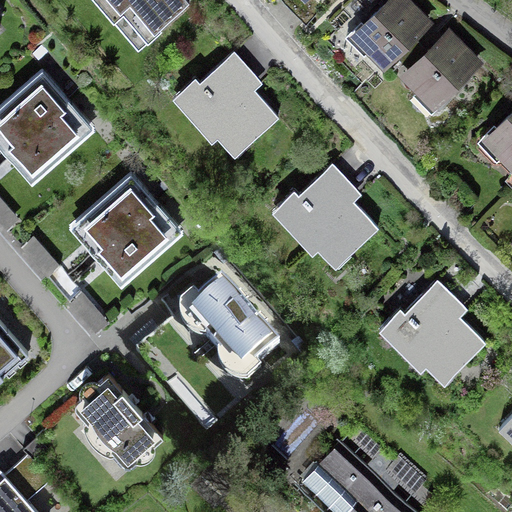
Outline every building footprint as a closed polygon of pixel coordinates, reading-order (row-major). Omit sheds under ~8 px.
[(101,0),(106,5),(112,0),(118,0),(149,35),(188,1),(186,0),(101,0)] [(292,0),(309,16),(314,11),(325,0),(292,0)] [(428,21),(406,0),(387,0),(349,38),(364,54),(380,69),(396,53),(409,40),(428,21)] [(410,68),(401,77),(434,109),(480,63),(447,30),(423,54),(410,68)] [(409,40),(396,53),(410,68),(423,54),(409,40)] [(188,99),(212,127),(216,124),(238,149),(278,114),(243,77),(252,70),(234,50),(200,79),(204,84),(188,99)] [(72,102),(43,70),(0,107),(0,125),(12,140),(2,148),(9,155),(31,181),(83,135),(62,111),(72,102)] [(511,111),(490,134),(501,146),(499,147),(503,151),(511,160),(511,111)] [(501,146),(490,134),(481,142),(496,158),(503,151),(499,147),(501,146)] [(0,219),(7,227),(19,218),(0,196),(0,178),(16,164),(9,155),(0,162),(0,152),(3,149),(0,145),(0,219)] [(287,211),(313,239),(316,236),(339,260),(378,225),(342,188),(350,181),(332,161),(299,192),(303,196),(287,211)] [(151,213),(161,205),(132,172),(80,218),(101,242),(92,251),(93,252),(98,258),(120,283),(172,237),(151,213)] [(475,205),(474,204),(463,215),(511,263),(511,234),(479,202),(475,205)] [(21,243),(96,329),(108,320),(80,288),(105,266),(98,258),(73,279),(68,273),(93,252),(92,251),(85,243),(60,265),(32,233),(21,243)] [(213,343),(250,311),(244,303),(237,295),(222,277),(199,298),(184,310),(207,336),(213,343)] [(394,330),(421,357),(425,353),(448,377),(485,339),(449,303),(456,296),(437,277),(405,309),(410,314),(394,330)] [(242,291),(237,295),(244,303),(249,299),(242,291)] [(184,310),(199,298),(194,292),(180,304),(180,308),(182,321),(186,328),(197,336),(205,337),(207,336),(184,310)] [(257,318),(250,311),(213,343),(219,350),(241,376),(256,364),(279,344),(264,326),(257,318)] [(261,314),(257,318),(264,326),(268,322),(261,314)] [(0,375),(28,351),(0,319),(0,375)] [(261,369),(256,364),(241,376),(219,350),(218,356),(220,364),(224,372),(231,377),(239,380),(248,381),(261,369)] [(114,452),(122,461),(127,464),(131,463),(135,459),(155,443),(163,435),(150,420),(143,412),(135,403),(128,394),(108,372),(100,380),(80,397),(78,399),(75,405),(77,410),(85,419),(114,452)] [(80,397),(100,380),(92,377),(85,379),(81,384),(79,390),(80,397)] [(132,390),(128,394),(135,403),(139,399),(132,390)] [(147,408),(143,412),(150,420),(155,417),(147,408)] [(511,416),(500,429),(511,439),(511,416)] [(109,453),(114,452),(85,419),(83,423),(86,433),(96,446),(109,453)] [(418,511),(340,439),(299,485),(328,511),(418,511)] [(155,443),(135,459),(141,462),(150,460),(154,455),(156,449),(155,443)] [(0,476),(0,511),(39,511),(27,498),(50,479),(27,453),(0,476)]
